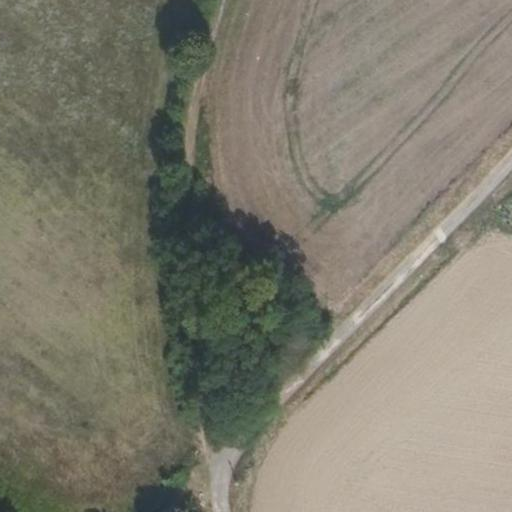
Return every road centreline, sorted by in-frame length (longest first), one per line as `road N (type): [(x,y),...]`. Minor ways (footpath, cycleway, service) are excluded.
road 1 (track): [(219,496),(188,252),(208,45),(220,0)]
road 2 (track): [(511,162),(240,447),(219,496)]
